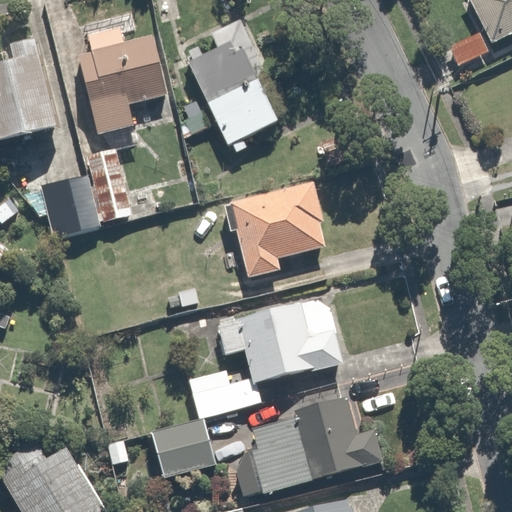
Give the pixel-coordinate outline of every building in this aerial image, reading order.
[(511,0),(468,0),(492,47),(511,37),(511,0)] [(132,107),(163,100),(148,35),(129,39),(126,25),(86,35),(89,49),(90,53),(78,56),(97,139),(137,130),(132,107)] [(489,56),(476,32),(446,48),(459,72),(489,56)] [(237,34),(184,59),(227,149),(280,124),(237,34)] [(0,151),(55,139),(36,55),(0,63),(0,151)] [(136,218),(123,155),(87,163),(100,226),(136,218)] [(99,235),(87,176),(40,186),(52,245),(99,235)] [(316,235),(324,233),(311,183),(230,205),(251,282),(280,274),(277,261),(320,250),(316,235)] [(26,208),(14,194),(0,206),(0,224),(3,228),(26,208)] [(0,267),(16,249),(1,236),(0,237),(0,267)] [(219,358),(245,353),(252,385),(347,365),(331,292),(237,311),(237,315),(211,320),(219,358)] [(392,303),(370,306),(374,336),(396,333),(392,303)] [(184,380),(197,423),(257,405),(244,362),(184,380)] [(354,397),(248,427),(254,447),(246,450),(259,500),(374,468),(354,397)] [(214,468),(201,425),(149,439),(162,483),(214,468)] [(34,439),(0,459),(0,484),(16,511),(105,511),(67,448),(47,460),(34,439)] [(131,443),(109,445),(111,467),(133,465),(131,443)]
